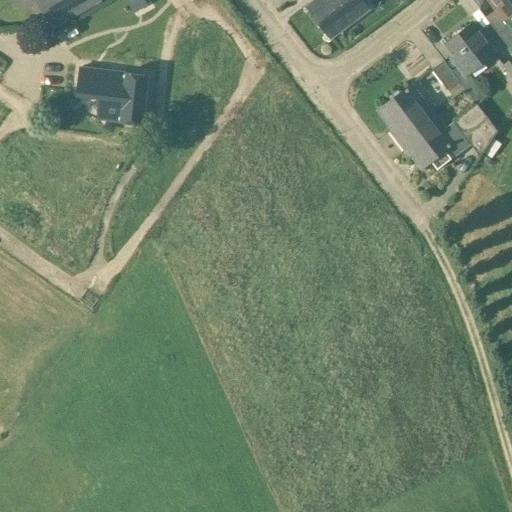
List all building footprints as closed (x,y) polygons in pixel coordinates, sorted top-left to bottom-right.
[(42,0),(38,3),(48,21),(54,31),(60,27),(78,17),(101,4),(99,0),(42,0)] [(144,0),(126,0),(134,14),(148,6),(144,0)] [(368,10),(360,0),(316,0),(306,9),(331,40),(368,10)] [(511,45),(511,27),(506,20),(511,15),(511,0),(486,0),(495,10),(485,18),(509,48),(511,45)] [(452,59),(458,67),(452,71),(465,90),(476,104),(485,97),(469,75),(496,55),(472,24),(446,45),(455,56),(452,59)] [(511,58),(503,66),(511,77),(511,58)] [(465,90),(452,71),(444,61),(432,70),(453,99),(465,90)] [(96,121),(120,124),(143,127),(149,76),(126,74),(79,67),(76,98),(98,100),(96,121)] [(378,111),(399,139),(432,114),(411,86),(378,111)] [(455,145),(454,144),(465,136),(480,158),(498,132),(477,104),(443,129),(432,114),(399,139),(422,170),(432,162),(438,170),(452,159),(446,151),(455,145)]
